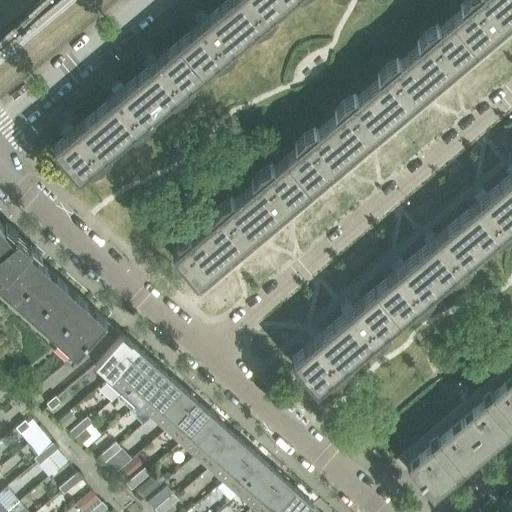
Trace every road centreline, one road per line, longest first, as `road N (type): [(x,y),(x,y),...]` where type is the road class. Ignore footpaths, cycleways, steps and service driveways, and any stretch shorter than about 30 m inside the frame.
road 1 (residential): [(205,352),(511,98)]
road 2 (residential): [(205,352),(0,175)]
road 3 (residential): [(383,511),(205,352)]
road 4 (residential): [(155,0),(0,131)]
